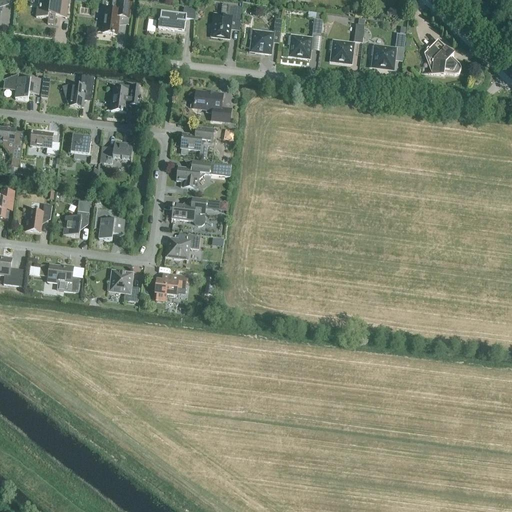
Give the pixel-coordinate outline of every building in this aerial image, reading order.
[(66,20),(69,0),(67,0),(57,0),(57,3),(51,2),(51,1),(40,0),(39,0),(39,8),(37,8),(36,19),(48,21),(47,26),(54,26),(55,18),(66,20)] [(119,19),(129,20),(131,5),(112,3),(111,12),(105,11),(103,23),(102,23),(102,29),(103,29),(102,35),(117,36),(119,19)] [(240,23),(242,9),(222,7),(221,17),(214,16),(211,39),(229,41),(231,22),(240,23)] [(194,21),(195,11),(184,10),(183,17),(161,15),(160,21),(159,21),(158,31),(184,34),(185,25),(186,25),(186,20),(194,21)] [(282,21),(275,20),(273,34),(280,35),(282,21)] [(321,40),(323,22),(314,21),(312,39),(321,40)] [(362,45),(365,27),(365,22),(359,21),(358,27),(356,26),(354,44),(362,45)] [(252,41),(251,53),(270,56),(273,36),(250,33),(249,41),(252,41)] [(404,51),(406,37),(404,37),(400,36),(397,36),(395,50),(404,51)] [(309,61),(312,41),(289,38),(288,47),(291,47),(289,58),(309,61)] [(460,66),(452,59),(454,58),(438,42),(424,56),(434,61),(432,76),(422,75),(444,78),(444,76),(454,77),(459,76),(461,70),(460,66)] [(330,43),(329,52),(332,53),(331,64),(351,66),(353,46),(330,43)] [(395,52),(372,49),(371,58),(374,58),(373,69),(392,71),(395,52)] [(30,81),(30,83),(18,81),(18,79),(19,79),(18,77),(2,83),(3,84),(7,83),(6,89),(16,91),(15,101),(28,103),(29,96),(39,97),(41,82),(30,81)] [(81,88),(72,87),(72,88),(63,91),(65,99),(68,99),(67,105),(70,106),(69,108),(83,109),(84,102),(92,99),(94,80),(82,78),(81,88)] [(48,97),(49,84),(42,83),(40,96),(48,97)] [(113,91),(111,113),(126,115),(128,100),(141,102),(142,90),(120,87),(119,92),(113,91)] [(222,123),(229,124),(230,112),(221,111),(220,108),(220,104),(221,104),(222,97),(214,96),(212,97),(208,96),(207,95),(197,93),(195,105),(194,105),(194,107),(195,107),(198,111),(207,112),(207,114),(213,115),(212,123),(222,124),(222,123)] [(22,144),(14,143),(16,132),(6,131),(6,130),(0,128),(0,144),(3,145),(3,147),(10,156),(13,156),(12,169),(19,170),(22,144)] [(181,143),(182,143),(181,156),(187,157),(188,151),(200,153),(199,158),(206,159),(208,145),(212,146),(214,131),(200,130),(199,138),(182,135),(181,143)] [(46,156),(58,157),(60,145),(52,144),(53,136),(32,133),(30,148),(47,150),(46,156)] [(91,140),(80,139),(73,138),(71,148),(69,147),(68,155),(91,158),(90,164),(97,165),(99,149),(92,148),(92,149),(90,149),(91,140)] [(131,163),(133,146),(114,143),(114,150),(102,149),(100,165),(112,166),(112,161),(131,163)] [(178,169),(176,183),(182,184),(181,188),(180,188),(180,189),(197,191),(199,182),(204,177),(211,178),(211,174),(212,166),(188,163),(187,170),(178,169)] [(5,212),(11,212),(14,194),(2,193),(1,201),(0,201),(0,221),(4,222),(5,212)] [(204,219),(206,202),(192,200),(191,208),(173,206),(172,221),(193,224),(195,227),(198,228),(202,228),(204,226),(205,222),(204,219)] [(78,204),(76,220),(65,219),(63,237),(79,239),(81,226),(87,227),(90,205),(78,204)] [(42,220),(50,221),(52,208),(44,207),(43,214),(30,213),(29,222),(26,221),(25,232),(40,234),(42,220)] [(114,222),(114,224),(108,223),(109,217),(106,213),(97,212),(97,211),(94,231),(95,231),(95,230),(100,231),(99,242),(112,244),(113,237),(123,238),(125,223),(114,222)] [(188,250),(198,252),(200,239),(186,237),(185,243),(169,241),(167,258),(174,259),(174,260),(180,261),(180,260),(187,261),(188,250)] [(3,287),(22,289),(24,274),(10,272),(12,260),(0,258),(0,277),(4,278),(3,287)] [(80,280),(72,279),(74,268),(67,267),(66,269),(50,267),(49,268),(42,268),(41,278),(48,279),(47,284),(59,286),(58,292),(66,293),(78,295),(80,280)] [(124,302),(138,304),(139,290),(130,289),(132,276),(112,273),(111,285),(108,284),(107,293),(125,295),(124,302)] [(185,292),(186,284),(191,284),(192,277),(175,275),(175,277),(163,276),(162,283),(157,282),(155,296),(157,296),(156,302),(166,304),(167,298),(176,299),(177,291),(185,292)] [(215,297),(217,280),(210,279),(208,296),(215,297)]
